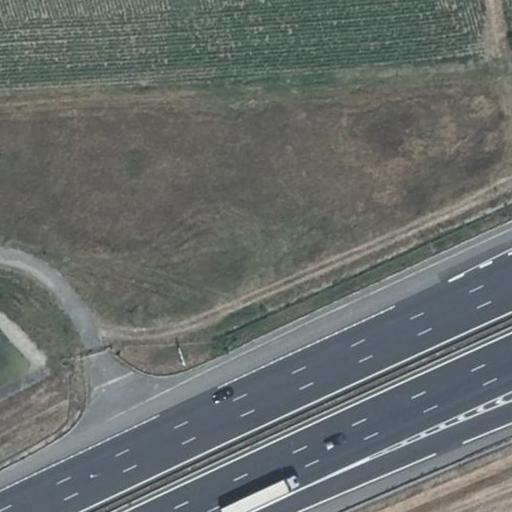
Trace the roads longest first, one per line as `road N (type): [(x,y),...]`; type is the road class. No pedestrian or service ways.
road 1 (motorway): [(511,281),(15,511)]
road 2 (track): [(83,321),(139,333),(205,319),(511,180)]
road 3 (motorway): [(190,511),(511,360)]
road 4 (motorway): [(261,511),(511,410)]
road 5 (track): [(491,0),(511,118),(506,184)]
